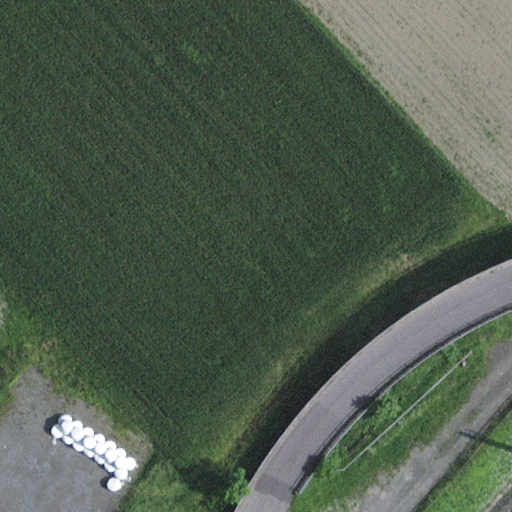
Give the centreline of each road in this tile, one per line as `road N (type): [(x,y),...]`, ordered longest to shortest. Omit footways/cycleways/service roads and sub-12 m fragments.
road 1 (residential): [(267,511),(323,421),(390,354),(511,288)]
road 2 (track): [(392,511),(511,371)]
